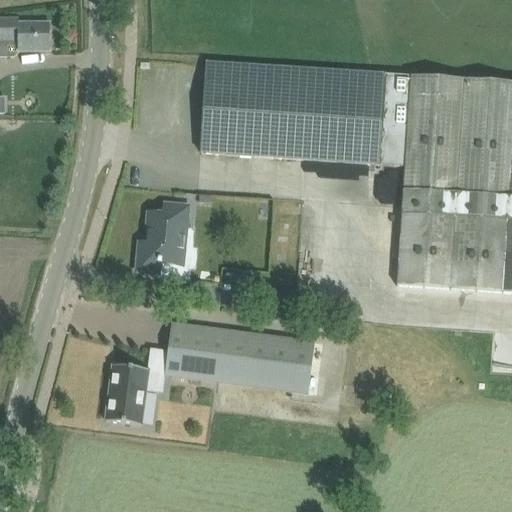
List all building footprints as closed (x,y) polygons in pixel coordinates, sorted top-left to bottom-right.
[(0,20),(0,58),(13,58),(19,54),(50,53),(50,25),(18,25),(19,20),(0,20)] [(207,64),(201,155),(221,156),(379,167),(403,168),(400,215),(396,287),(503,294),(511,294),(511,83),(409,76),(409,78),(397,78),(397,77),(385,76),(227,66),(221,65),(221,62),(214,61),(214,65),(207,64)] [(136,273),(156,275),(160,275),(161,267),(185,269),(191,209),(170,207),(169,216),(148,214),(146,234),(148,234),(146,244),(139,244),(136,273)] [(172,325),(165,378),(308,397),(315,343),(172,325)] [(113,367),(106,423),(130,426),(142,428),(146,393),(158,395),(160,375),(148,374),(149,372),(113,367)]
